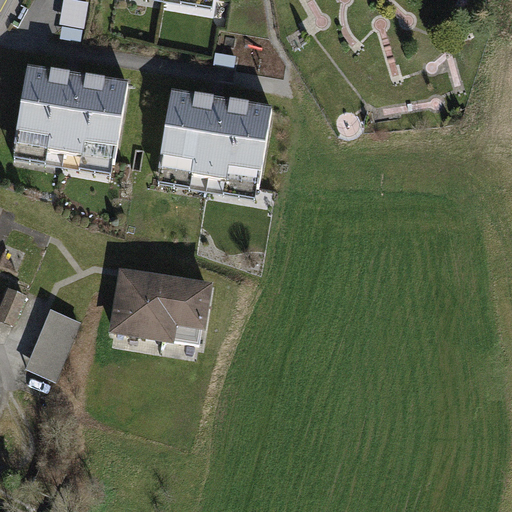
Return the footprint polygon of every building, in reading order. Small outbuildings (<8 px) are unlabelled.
[(69,0),(61,40),(85,45),(94,5),(71,0),(69,0)] [(143,0),(212,11),(213,0),(143,0)] [(111,180),(127,87),(27,70),(11,163),(111,180)] [(253,202),(268,109),(168,93),(153,186),(253,202)] [(206,288),(118,276),(109,340),(198,351),(206,288)] [(25,296),(9,291),(0,315),(0,322),(14,327),(25,296)] [(79,329),(50,316),(25,373),(55,386),(79,329)]
